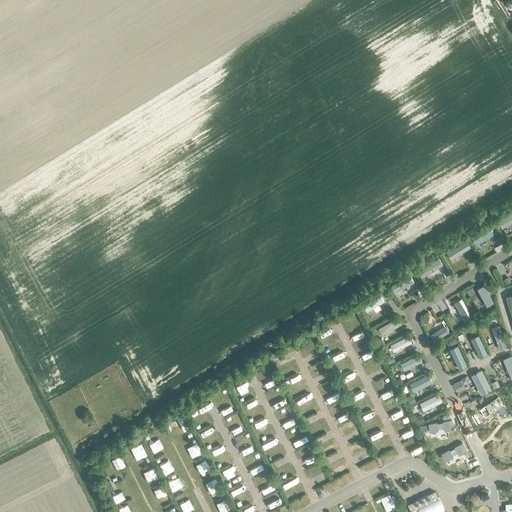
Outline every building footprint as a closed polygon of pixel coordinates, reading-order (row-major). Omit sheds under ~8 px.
[(511,213),(498,221),(502,227),(511,221),(511,213)] [(493,225),(474,237),(478,243),(496,231),(493,225)] [(466,241),(447,253),(451,259),(470,247),(466,241)] [(438,258),(418,270),(421,276),(442,264),(438,258)] [(409,275),(391,286),(395,292),(413,281),(409,275)] [(484,284),(477,288),(486,306),(493,302),(484,284)] [(379,294),(362,305),(366,311),(383,300),(379,294)] [(468,311),(451,321),(455,328),(472,317),(468,311)] [(397,317),(378,327),(382,333),(401,323),(397,317)] [(499,325),(492,327),(499,347),(506,345),(499,325)] [(445,326),(430,335),(433,340),(449,331),(445,326)] [(407,335),(389,344),(393,351),(411,342),(407,335)] [(478,335),(471,338),(479,357),(486,353),(478,335)] [(457,346),(450,349),(459,369),(466,366),(457,346)] [(418,354),(400,363),(403,370),(421,360),(418,354)] [(511,358),(511,356),(503,359),(511,379),(511,378),(511,358)] [(481,370),(471,375),(481,394),(491,389),(481,370)] [(427,374),(410,384),(413,390),(431,381),(427,374)] [(437,394),(419,402),(423,410),(440,401),(437,394)] [(488,405),(481,408),(491,429),(498,425),(488,405)] [(447,413),(427,422),(430,429),(450,419),(447,413)] [(456,432),(435,443),(438,449),(459,439),(456,432)] [(464,452),(447,461),(450,467),(467,458),(464,452)] [(113,487),(109,480),(104,483),(108,490),(113,487)] [(440,511),(429,488),(410,497),(414,504),(410,506),(412,511),(440,511)]
